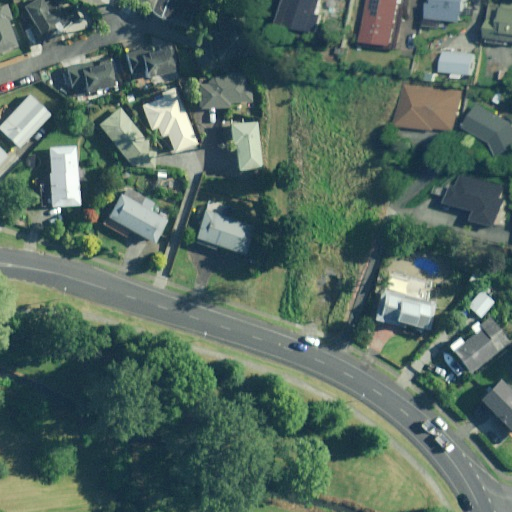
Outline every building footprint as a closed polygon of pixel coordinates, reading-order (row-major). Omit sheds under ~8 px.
[(42,0),(31,0),(21,6),(42,39),(72,20),(59,0),(44,0),(43,1),(42,0)] [(200,4),(191,0),(133,0),(132,4),(188,30),(200,4)] [(294,0),(289,26),(326,34),(333,0),(294,0)] [(406,0),(374,0),(369,41),(400,45),(406,0)] [(435,0),(435,3),(431,3),(429,19),(466,23),(469,2),(475,2),(474,0),(435,0)] [(0,49),(13,44),(5,21),(9,20),(3,5),(0,5),(0,49)] [(511,42),(511,6),(493,5),(491,41),(511,42)] [(154,51),(153,47),(124,56),(129,71),(141,68),(144,80),(171,72),(164,48),(154,51)] [(361,47),(351,47),(350,68),(359,69),(361,47)] [(476,54),(445,51),(443,72),(474,75),(476,54)] [(107,63),(79,71),(85,93),(113,85),(107,63)] [(249,71),(193,77),(196,109),(252,103),(249,71)] [(460,91),(403,83),(397,127),(436,132),(437,128),(455,130),(460,91)] [(160,97),(139,106),(149,131),(154,129),(157,139),(165,136),(172,153),(196,142),(174,87),(158,94),(160,97)] [(0,130),(17,147),(49,115),(28,94),(9,114),(0,104),(0,130)] [(511,120),(482,104),(469,126),(498,144),(506,157),(511,152),(511,120)] [(119,106),(96,125),(135,174),(158,155),(119,106)] [(255,124),(226,124),(227,145),(231,144),(231,171),(256,171),(255,124)] [(47,147),(47,183),(38,183),(38,209),(58,208),(77,208),(76,147),(47,147)] [(472,221),(496,227),(503,200),(499,198),(502,186),(458,174),(455,186),(450,185),(445,204),(475,211),(472,221)] [(156,215),(161,207),(123,185),(104,218),(150,244),(164,219),(156,215)] [(250,228),(201,210),(191,237),(240,256),(250,228)] [(435,303),(378,289),(371,321),(427,334),(435,303)] [(496,301),(482,289),(467,305),(481,317),(496,301)] [(510,341),(491,316),(478,325),(481,328),(462,342),(460,338),(450,346),(453,349),(450,351),(467,373),(510,341)] [(511,393),(498,380),(478,400),(498,421),(495,424),(511,440),(511,393)]
